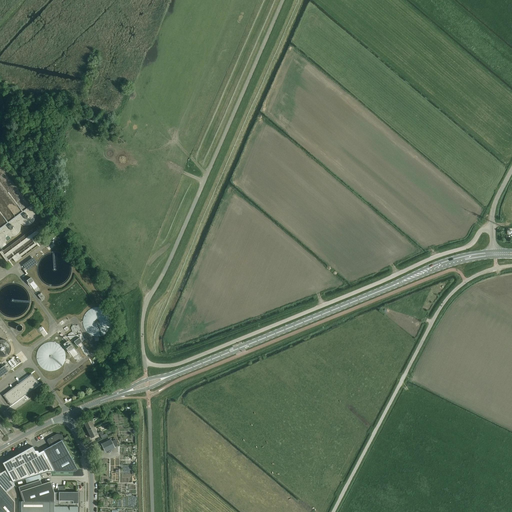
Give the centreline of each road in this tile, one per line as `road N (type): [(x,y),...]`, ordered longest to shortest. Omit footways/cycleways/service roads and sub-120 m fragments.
road 1 (unclassified): [(280,0),(144,310),(144,363),(179,363),(468,246),(492,228)]
road 2 (secondary): [(178,373),(441,264),(495,254)]
road 3 (unclassified): [(333,511),(440,307),(465,281),(496,267)]
